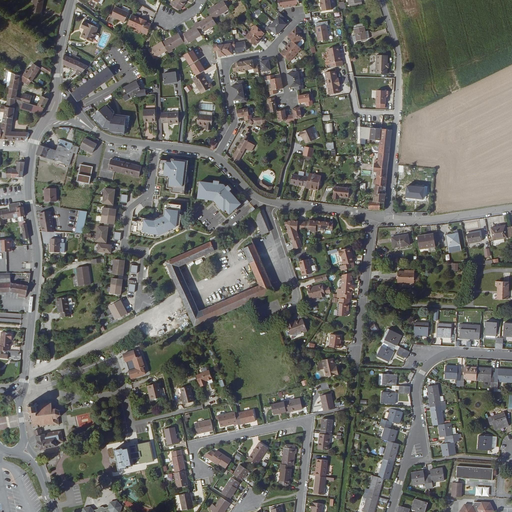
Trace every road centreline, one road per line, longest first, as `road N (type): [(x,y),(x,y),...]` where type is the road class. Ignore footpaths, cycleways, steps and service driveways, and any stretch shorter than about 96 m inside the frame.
road 1 (secondary): [(24,380),(38,259),(27,181),(43,123)]
road 2 (residential): [(301,511),(307,423),(198,446),(196,464),(205,471)]
road 3 (residential): [(381,0),(399,57),(388,220)]
road 4 (residential): [(142,301),(142,255),(123,244),(125,210),(147,191),(156,146)]
road 5 (track): [(364,299),(470,307),(480,274),(511,270)]
road 6 (residential): [(212,154),(228,117),(220,62),(268,52)]
road 7 (residential): [(374,218),(357,360)]
road 8 (residential): [(265,201),(296,300),(270,311)]
road 9 (residential): [(388,220),(511,208)]
